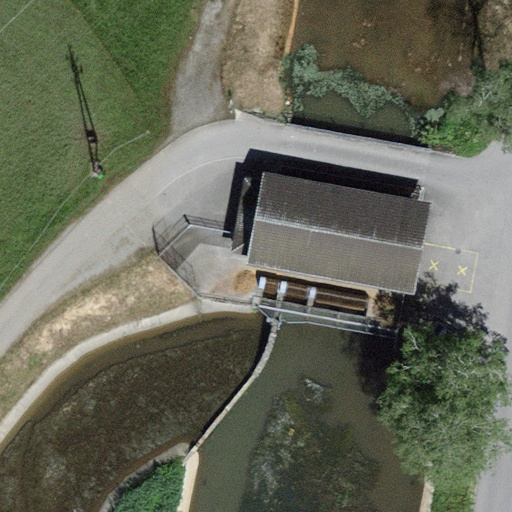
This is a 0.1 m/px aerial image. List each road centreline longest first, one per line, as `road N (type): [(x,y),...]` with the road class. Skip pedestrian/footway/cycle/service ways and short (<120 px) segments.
road 1 (track): [(0,335),(139,192),(200,148),(248,138)]
road 2 (track): [(511,176),(248,138)]
road 3 (unclassified): [(484,511),(511,354)]
